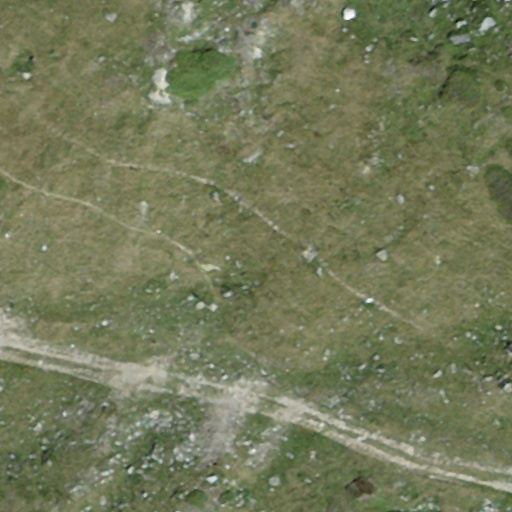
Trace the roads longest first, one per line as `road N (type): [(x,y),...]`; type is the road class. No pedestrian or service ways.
road 1 (track): [(511,483),(198,385)]
road 2 (track): [(198,385),(0,325)]
